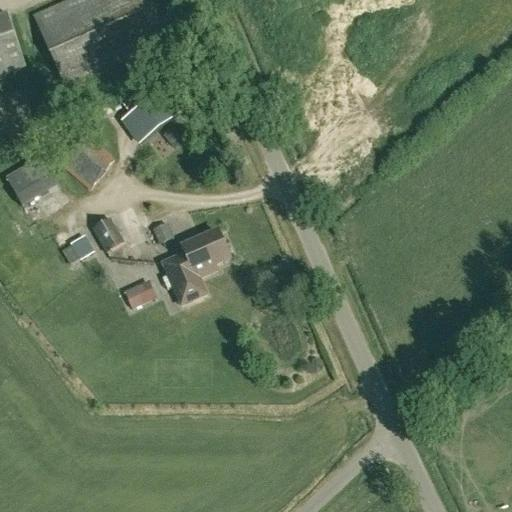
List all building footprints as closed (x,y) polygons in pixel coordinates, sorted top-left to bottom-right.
[(149,0),(79,0),(34,19),(67,95),(171,50),(149,0)] [(0,14),(0,78),(30,67),(9,12),(0,14)] [(165,128),(154,107),(125,121),(136,143),(165,128)] [(62,167),(90,192),(117,157),(92,134),(84,143),(62,167)] [(23,209),(57,189),(40,160),(6,180),(23,209)] [(94,233),(107,256),(125,247),(112,223),(94,233)] [(174,226),(159,227),(160,241),(175,240),(174,226)] [(183,251),(185,258),(163,267),(181,309),(206,298),(199,282),(218,274),(215,268),(230,262),(218,235),(183,251)] [(92,237),(65,249),(73,266),(99,254),(92,237)] [(124,294),(132,311),(140,307),(151,302),(143,285),(124,294)]
